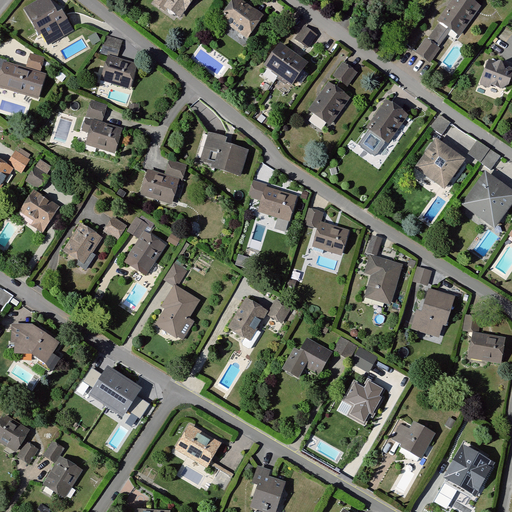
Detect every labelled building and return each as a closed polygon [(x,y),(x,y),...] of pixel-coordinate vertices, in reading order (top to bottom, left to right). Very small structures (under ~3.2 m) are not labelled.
[(57,19),(46,0),(22,14),(38,41),(42,39),(47,48),(73,33),(63,15),(57,19)] [(197,0),(154,0),(153,3),(180,23),(197,0)] [(264,18),(237,0),(233,0),(219,21),(248,41),(264,18)] [(479,4),(472,0),(451,0),(436,25),(457,38),(479,4)] [(309,47),(319,33),(305,24),(296,38),(309,47)] [(308,66),(279,46),(264,68),(292,88),(308,66)] [(28,66),(43,69),(46,55),(31,52),(28,66)] [(511,67),(490,59),(480,86),(508,97),(511,87),(511,67)] [(98,82),(130,92),(137,70),(104,61),(98,82)] [(333,76),(348,86),(359,71),(343,61),(333,76)] [(46,82),(4,66),(0,76),(0,89),(26,99),(30,89),(42,94),(46,82)] [(350,99),(329,84),(308,114),(330,129),(350,99)] [(407,117),(385,102),(365,132),(387,147),(407,117)] [(116,156),(122,132),(83,122),(77,146),(116,156)] [(226,143),(207,137),(199,166),(212,170),(211,174),(241,183),(248,155),(224,149),(226,143)] [(493,168),(502,154),(478,139),(469,153),(493,168)] [(469,163),(436,141),(415,171),(448,193),(469,163)] [(14,150),(9,165),(26,171),(32,156),(14,150)] [(41,158),(28,179),(42,188),(55,167),(41,158)] [(0,193),(13,171),(0,163),(0,193)] [(511,206),(511,193),(484,174),(462,207),(496,230),(511,206)] [(182,184),(146,176),(141,199),(177,207),(182,184)] [(257,218),(290,227),(297,200),(265,191),(257,218)] [(59,210),(34,194),(17,221),(42,237),(59,210)] [(121,238),(128,222),(112,216),(106,232),(121,238)] [(105,242),(80,226),(61,254),(86,270),(105,242)] [(350,235),(318,227),(311,252),(343,261),(350,235)] [(126,265),(147,278),(165,249),(144,236),(126,265)] [(403,269),(369,260),(364,280),(372,282),(366,303),(392,311),(403,269)] [(175,261),(166,278),(181,286),(190,269),(175,261)] [(420,265),(415,280),(428,284),(433,270),(420,265)] [(175,292),(151,329),(175,344),(199,307),(175,292)] [(457,302),(428,293),(421,318),(416,316),(411,334),(439,342),(443,330),(449,331),(457,302)] [(292,308),(276,298),(268,313),(284,322),(292,308)] [(245,304),(226,335),(249,348),(268,317),(245,304)] [(466,315),(465,330),(480,330),(481,316),(466,315)] [(32,354),(46,364),(60,343),(33,324),(13,324),(12,353),(32,354)] [(353,358),(360,345),(343,336),(336,349),(353,358)] [(505,341),(470,337),(467,364),(502,368),(505,341)] [(333,358),(303,341),(283,377),(297,385),(303,374),(319,383),(333,358)] [(354,388),(344,406),(353,411),(348,420),(366,429),(385,394),(369,385),(364,394),(354,388)] [(95,420),(126,423),(129,399),(112,398),(97,396),(95,420)] [(3,417),(0,422),(0,448),(13,457),(28,434),(3,417)] [(436,438),(414,426),(400,452),(421,464),(436,438)] [(190,427),(174,454),(207,474),(223,447),(190,427)] [(18,456),(31,463),(39,447),(26,440),(18,456)] [(488,468),(459,453),(444,482),(472,498),(488,468)] [(42,490),(63,503),(82,472),(61,459),(42,490)] [(270,474),(257,470),(251,490),(257,492),(251,511),(277,511),(285,487),(268,482),(270,474)]
